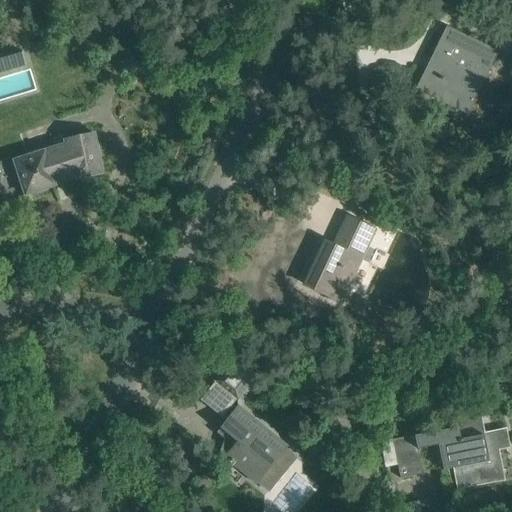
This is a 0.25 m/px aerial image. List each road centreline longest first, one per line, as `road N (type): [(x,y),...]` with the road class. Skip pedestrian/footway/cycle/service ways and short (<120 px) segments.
road 1 (residential): [(157,321),(311,0)]
road 2 (residential): [(66,511),(157,321)]
road 3 (residential): [(0,312),(34,305),(157,321)]
